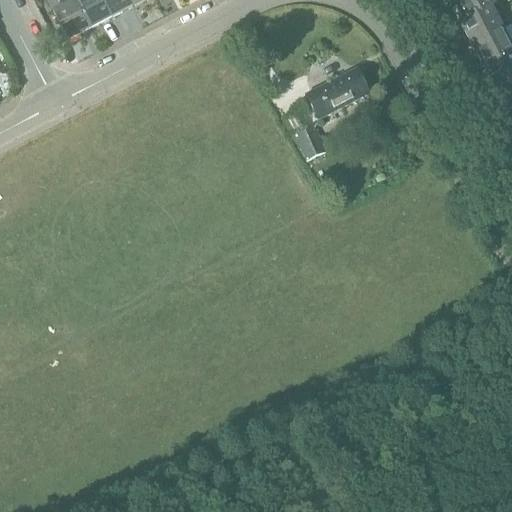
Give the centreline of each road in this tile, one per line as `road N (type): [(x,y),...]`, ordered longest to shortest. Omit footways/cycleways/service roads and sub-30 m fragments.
road 1 (track): [(511,326),(163,511)]
road 2 (residential): [(511,250),(404,40),(365,0)]
road 3 (residential): [(53,100),(233,0)]
